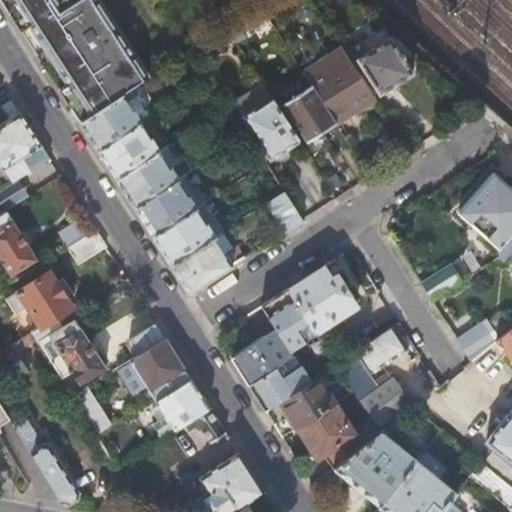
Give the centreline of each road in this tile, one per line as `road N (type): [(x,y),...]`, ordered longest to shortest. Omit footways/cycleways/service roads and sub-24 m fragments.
road 1 (residential): [(183,322),(0,42)]
road 2 (residential): [(304,511),(183,322)]
road 3 (residential): [(183,322),(350,215)]
road 4 (residential): [(452,372),(350,215)]
road 5 (residential): [(350,215),(493,123)]
